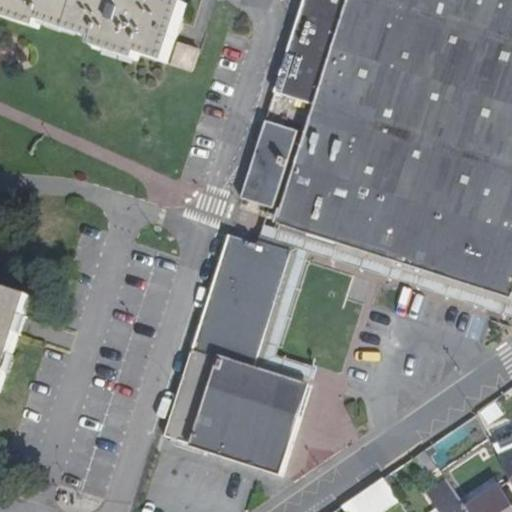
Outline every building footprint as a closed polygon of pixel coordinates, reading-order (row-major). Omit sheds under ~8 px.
[(0,0),(0,18),(38,31),(40,23),(94,41),(91,49),(137,64),(140,56),(166,65),(185,5),(168,0),(0,0)] [(318,108),(280,226),(510,300),(511,292),(511,0),(306,0),(279,87),(273,110),(286,114),(291,99),(318,108)] [(192,73),(199,50),(179,43),(171,66),(192,73)] [(297,133),(268,124),(243,201),(274,211),(297,133)] [(511,292),(510,300),(280,226),(275,243),(260,238),(257,249),(288,258),(254,367),(308,386),(314,369),(277,358),(309,254),(511,318),(511,292)] [(288,258),(257,249),(228,239),(167,438),(281,474),(308,386),(254,367),(288,258)] [(32,299),(0,288),(0,390),(22,327),(32,299)] [(503,458),(511,453),(511,441),(498,448),(503,458)] [(426,450),(416,457),(427,472),(437,466),(426,450)] [(511,453),(503,458),(511,476),(511,453)] [(344,507),(347,511),(384,511),(399,502),(384,479),(344,507)] [(469,511),(468,511),(447,480),(428,494),(441,511),(469,511)] [(511,511),(511,502),(501,488),(468,511),(469,511),(511,511)]
